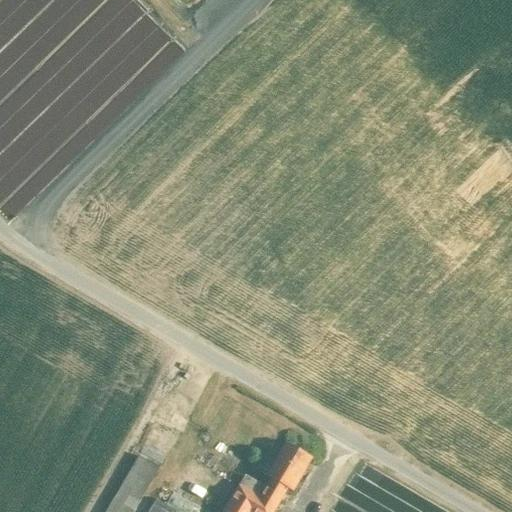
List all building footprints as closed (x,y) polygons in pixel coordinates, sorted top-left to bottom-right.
[(312,458),(286,443),(267,476),(272,479),(266,489),(245,476),(231,500),(251,511),(273,511),(287,488),(293,491),(312,458)] [(139,456),(105,511),(132,511),(159,468),(139,456)] [(180,479),(172,493),(182,499),(190,485),(180,479)] [(177,511),(156,499),(148,511),(177,511)] [(251,511),(231,500),(223,511),(251,511)]
